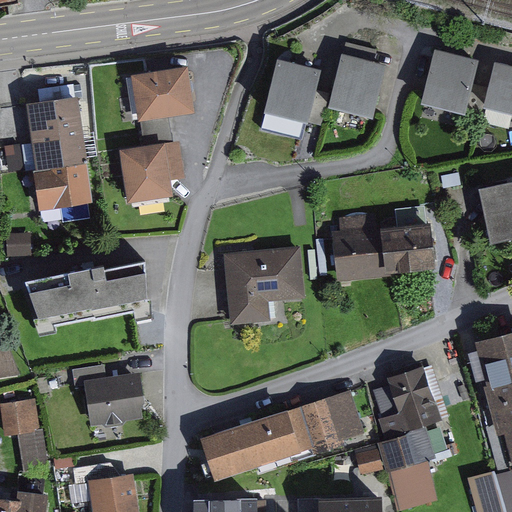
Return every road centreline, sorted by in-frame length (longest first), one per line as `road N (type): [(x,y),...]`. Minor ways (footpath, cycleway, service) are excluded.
road 1 (residential): [(181,427),(511,298)]
road 2 (primary): [(261,0),(0,40)]
road 3 (residential): [(181,427),(184,313),(212,190)]
